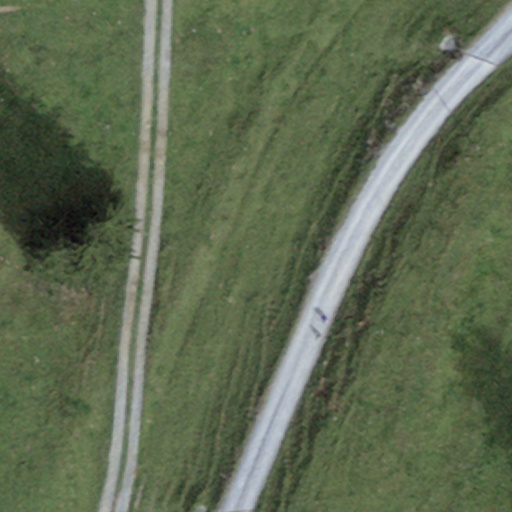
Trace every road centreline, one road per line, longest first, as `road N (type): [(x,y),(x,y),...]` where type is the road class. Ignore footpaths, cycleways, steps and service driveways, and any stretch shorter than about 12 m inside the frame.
road 1 (track): [(511,32),(441,103),(329,289),(236,511)]
road 2 (track): [(110,511),(121,482),(158,0)]
